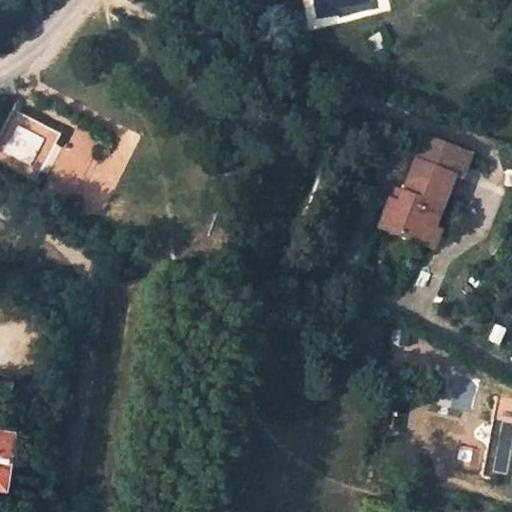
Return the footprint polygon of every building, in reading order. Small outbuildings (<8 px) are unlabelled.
[(0,150),(45,167),(60,129),(15,112),(0,150)] [(324,162),(336,167),(342,151),(331,146),(324,162)] [(456,176),(420,161),(406,193),(402,203),(394,200),(382,226),(421,242),(428,225),(436,228),(456,176)] [(398,190),(394,200),(402,203),(406,193),(398,190)] [(443,231),(436,228),(428,225),(421,242),(437,248),(443,231)] [(19,438),(0,435),(0,491),(11,493),(19,438)]
